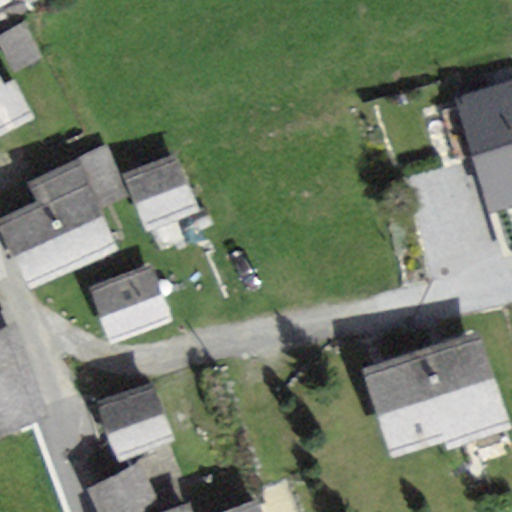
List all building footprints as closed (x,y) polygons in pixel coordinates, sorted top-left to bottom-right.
[(0,47),(0,136),(36,119),(0,47)] [(511,89),(469,101),(506,247),(511,245),(511,89)] [(187,161),(134,178),(151,232),(204,216),(187,161)] [(48,209),(6,227),(35,293),(123,256),(84,166),(38,185),(48,209)] [(153,272),(98,290),(114,337),(169,319),(153,272)] [(511,397),(494,335),(375,369),(401,461),(511,429),(511,397)] [(6,344),(0,346),(0,437),(36,423),(6,344)] [(158,386),(100,409),(122,464),(180,442),(158,386)] [(146,472),(104,490),(114,511),(146,511),(161,505),(146,472)]
